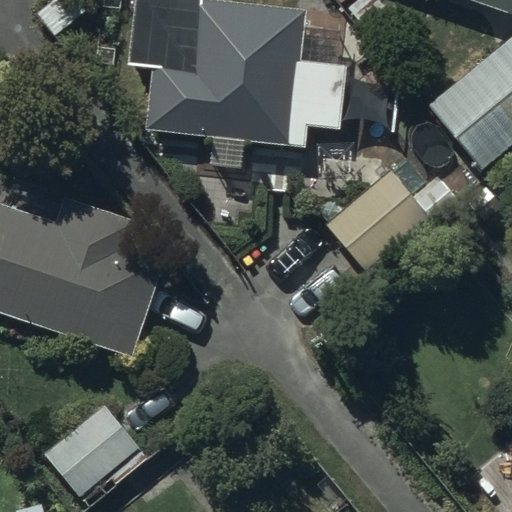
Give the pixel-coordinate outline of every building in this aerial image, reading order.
[(148,70),(144,133),(302,148),(304,129),(339,133),(345,65),(301,61),(304,10),(201,0),(132,0),(126,68),(148,70)] [(511,0),(454,0),(511,19),(511,17),(511,0)] [(511,146),(511,40),(427,108),(481,173),(511,146)] [(432,221),(389,172),(323,228),(366,278),(432,221)] [(0,209),(0,314),(128,357),(159,265),(123,253),(132,227),(63,204),(55,228),(0,209)] [(144,463),(102,408),(42,454),(78,500),(102,482),(109,490),(144,463)]
